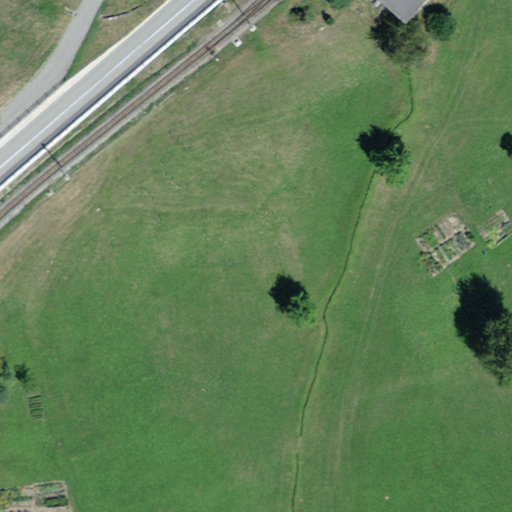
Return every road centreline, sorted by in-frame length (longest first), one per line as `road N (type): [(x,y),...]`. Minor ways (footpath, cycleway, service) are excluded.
road 1 (primary): [(0,162),(192,0)]
road 2 (residential): [(91,0),(0,112)]
